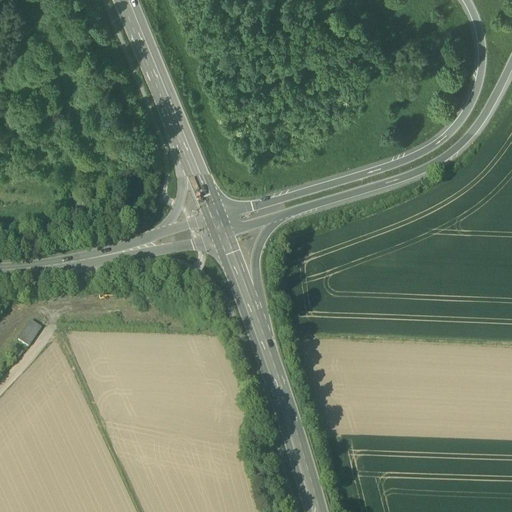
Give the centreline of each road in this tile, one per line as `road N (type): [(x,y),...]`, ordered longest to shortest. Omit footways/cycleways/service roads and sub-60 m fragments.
road 1 (motorway): [(465,0),(479,30),(481,70),(454,129),(421,155),(238,211),(221,229)]
road 2 (motorway): [(278,218),(441,160),(479,123),(511,63)]
road 3 (track): [(299,335),(511,344)]
road 4 (track): [(137,511),(50,330)]
road 5 (secondary): [(315,511),(269,350)]
road 6 (secondary): [(172,110),(180,205),(146,249)]
road 7 (unclassified): [(146,249),(0,273)]
road 8 (motorway): [(269,350),(255,255),(278,218)]
road 9 (secondary): [(269,350),(221,229)]
road 10 (secondary): [(221,229),(172,110)]
